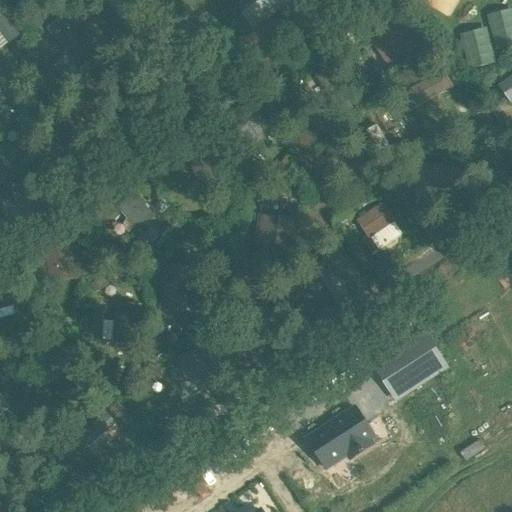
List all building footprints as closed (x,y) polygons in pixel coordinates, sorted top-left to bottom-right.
[(144,0),(147,2),(143,6),(151,14),(165,0),(144,0)] [(257,5),(244,14),(254,29),(293,0),(259,0),(255,3),(257,5)] [(40,1),(37,8),(39,8),(37,13),(38,13),(45,16),(47,12),(49,5),(40,1)] [(74,3),(55,19),(85,55),(105,38),(74,3)] [(0,8),(0,33),(8,44),(20,35),(0,8)] [(38,13),(34,23),(41,27),(46,17),(38,13)] [(202,15),(176,36),(183,45),(178,49),(186,58),(213,37),(205,28),(210,25),(202,15)] [(368,36),(390,71),(421,52),(399,17),(368,36)] [(15,41),(9,46),(17,56),(23,51),(15,41)] [(331,67),(316,76),(339,116),(353,108),(331,67)] [(446,71),(405,92),(413,108),(454,86),(446,71)] [(511,77),(499,87),(510,102),(511,100),(511,77)] [(84,78),(63,118),(89,132),(110,93),(84,78)] [(223,130),(240,150),(268,127),(252,107),(242,115),(239,112),(230,119),(233,122),(223,130)] [(23,113),(17,118),(24,127),(30,122),(23,113)] [(322,120),(310,128),(317,139),(329,131),(322,120)] [(377,124),(366,130),(387,165),(398,158),(377,124)] [(205,135),(182,145),(199,187),(222,178),(205,135)] [(462,190),(463,167),(420,165),(420,180),(415,180),(415,197),(433,197),(433,189),(462,190)] [(133,193),(117,208),(137,230),(138,229),(142,234),(136,239),(144,248),(159,235),(151,226),(149,228),(145,224),(153,216),(133,193)] [(370,239),(394,223),(389,213),(383,204),(358,221),(363,230),(370,239)] [(294,222),(269,219),(261,218),(258,242),(291,246),(294,222)] [(168,227),(160,234),(161,236),(164,239),(165,238),(172,232),(179,227),(176,222),(168,227)] [(161,236),(153,244),(158,249),(167,241),(165,238),(164,239),(161,236)] [(50,285),(78,279),(71,245),(44,251),(50,285)] [(327,257),(314,266),(336,300),(349,291),(327,257)] [(164,267),(160,306),(194,309),(198,271),(164,267)] [(503,273),(496,278),(504,289),(510,284),(503,273)] [(265,285),(246,289),(249,302),(267,298),(265,285)] [(9,292),(0,294),(0,309),(13,306),(9,292)] [(348,292),(340,298),(347,308),(355,302),(348,292)] [(116,303),(113,342),(139,344),(142,305),(116,303)] [(242,306),(232,348),(260,355),(270,312),(242,306)] [(424,333),(373,366),(395,401),(447,368),(424,333)] [(200,349),(178,358),(187,383),(180,385),(185,399),(201,394),(215,388),(200,349)] [(51,350),(43,374),(60,379),(68,355),(51,350)] [(149,364),(145,372),(157,378),(161,369),(149,364)] [(0,411),(10,404),(0,392),(0,411)] [(117,402),(109,410),(116,418),(125,410),(117,402)] [(355,408),(307,440),(326,469),(348,455),(351,459),(372,445),(369,441),(375,437),(355,408)] [(106,414),(78,439),(86,449),(115,424),(106,414)] [(20,432),(0,435),(0,451),(22,448),(20,432)] [(9,511),(0,498),(0,511),(9,511)]
